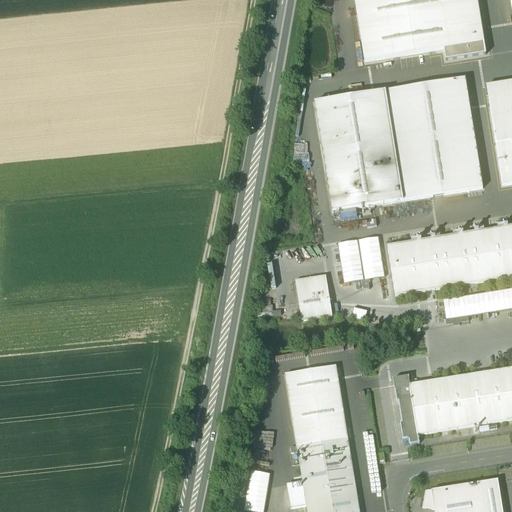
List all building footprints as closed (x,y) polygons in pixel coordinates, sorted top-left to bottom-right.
[(456,0),(354,0),(364,63),(464,47),(460,26),(456,0)] [(476,0),(456,0),(460,26),(480,23),(476,0)] [(480,23),(460,26),(464,47),(483,44),(480,23)] [(465,80),(314,104),(332,214),(482,190),(465,80)] [(511,82),(486,87),(489,107),(511,103),(511,82)] [(511,103),(489,107),(502,187),(511,185),(511,103)] [(511,227),(387,248),(395,298),(511,278),(511,227)] [(378,240),(338,247),(345,287),(385,280),(378,240)] [(325,277),(295,282),(301,322),(332,318),(325,277)] [(511,291),(444,303),(448,322),(511,311),(511,291)] [(336,368),(285,376),(297,448),(347,440),(336,368)] [(511,370),(409,386),(417,437),(511,421),(511,370)] [(409,386),(408,380),(409,380),(408,378),(393,380),(396,404),(398,404),(401,424),(400,424),(402,442),(403,442),(403,444),(407,447),(409,446),(409,447),(419,445),(419,443),(418,443),(417,437),(409,386)] [(358,511),(347,440),(297,448),(300,467),(302,479),(303,484),(306,507),(307,511),(358,511)] [(300,467),(292,468),(294,480),(302,479),(300,467)] [(252,471),(245,511),(250,511),(265,511),(271,474),(252,471)] [(502,511),(497,481),(479,484),(483,511),(502,511)] [(303,484),(287,487),(291,510),(306,507),(303,484)] [(483,511),(479,484),(425,493),(422,509),(434,511),(483,511)]
